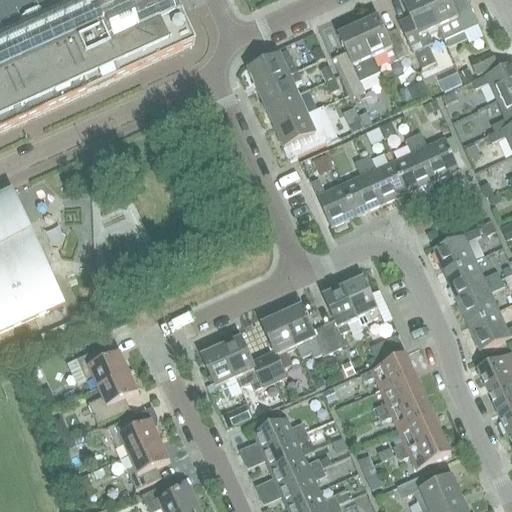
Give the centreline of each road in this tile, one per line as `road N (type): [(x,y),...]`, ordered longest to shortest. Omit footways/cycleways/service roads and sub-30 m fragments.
road 1 (residential): [(304,274),(372,246),(405,258),(511,501)]
road 2 (residential): [(239,511),(156,342),(304,274)]
road 3 (residential): [(0,168),(212,73)]
road 4 (residential): [(304,274),(212,73)]
